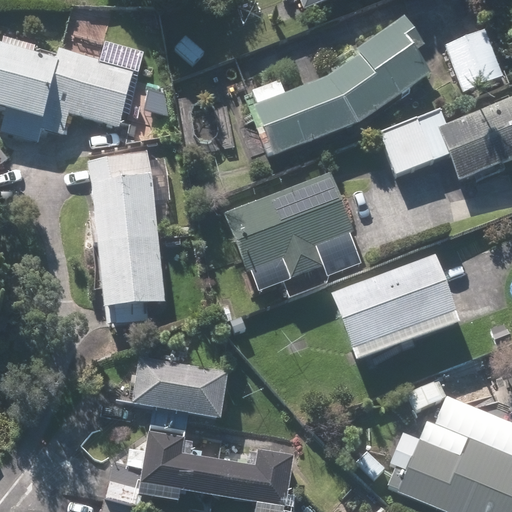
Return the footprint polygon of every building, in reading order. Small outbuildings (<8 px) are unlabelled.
[(288,0),(295,18),(346,0),(288,0)] [(242,100),(249,112),(265,163),(339,139),(355,132),(425,84),(411,65),(420,59),(398,26),(320,85),(280,100),(275,87),(242,100)] [(183,36),(166,53),(189,75),(206,58),(183,36)] [(481,36),(442,52),(462,99),(501,83),(481,36)] [(67,123),(117,134),(131,75),(55,58),(52,71),(0,59),(0,168),(6,164),(0,156),(0,138),(37,149),(39,136),(62,142),(67,123)] [(511,101),(443,129),(438,116),(375,140),(392,183),(444,162),(455,189),(511,166),(511,101)] [(162,166),(146,168),(145,162),(83,167),(87,216),(81,217),(84,254),(91,254),(98,330),(145,326),(144,313),(160,311),(150,210),(166,209),(162,166)] [(217,218),(242,283),(247,281),(254,300),(320,275),(323,284),(361,270),(326,177),(217,218)] [(324,304),(345,370),(451,334),(430,269),(324,304)] [(136,362),(127,414),(214,429),(223,377),(136,362)] [(511,511),(511,428),(444,397),(429,429),(422,425),(414,443),(399,437),(383,472),(391,476),(383,494),(422,511),(511,511)] [(253,472),(191,464),(191,447),(180,445),(177,445),(142,441),(135,502),(174,507),(175,498),(251,506),(250,511),(286,511),(288,503),(284,502),(289,461),(254,457),(253,472)] [(369,511),(353,495),(334,511),(369,511)]
